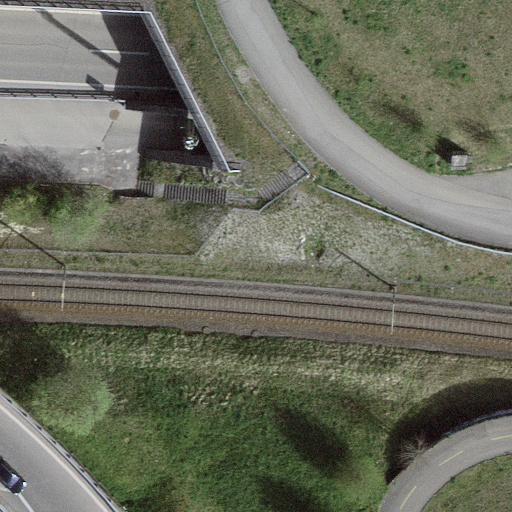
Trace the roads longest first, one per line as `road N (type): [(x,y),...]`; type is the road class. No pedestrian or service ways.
road 1 (motorway): [(0,46),(511,78)]
road 2 (track): [(471,208),(379,186),(283,82),(236,0)]
